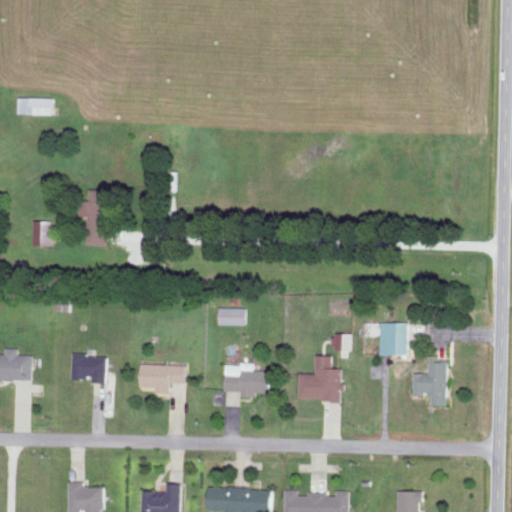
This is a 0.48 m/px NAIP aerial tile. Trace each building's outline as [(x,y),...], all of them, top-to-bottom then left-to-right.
[(21,112),(57,112),(57,96),(21,95),(21,112)] [(91,243),(110,243),(111,228),(119,229),(121,189),(93,188),(91,243)] [(37,243),(55,243),(55,219),(38,219),(37,243)] [(222,322),(249,322),(249,305),(223,305),(222,322)] [(383,352),(411,352),(412,320),(384,320),(383,352)] [(356,331),(339,330),(339,347),(356,347),(356,331)] [(0,377),(36,378),(36,352),(22,352),(22,345),(8,345),(8,352),(0,351),(0,377)] [(76,375),(96,376),(96,380),(110,380),(111,353),(77,352),(76,375)] [(302,397),(346,397),(346,380),(345,380),(345,365),(335,365),(335,353),(319,353),(318,371),(302,371),(302,397)] [(418,370),(417,393),(429,393),(429,392),(435,392),(435,402),(450,403),(451,359),(442,359),(442,353),(433,353),(432,371),(418,370)] [(190,381),(190,363),(146,361),(145,384),(159,384),(159,393),(173,393),(174,380),(190,381)] [(274,368),(257,368),(257,361),(229,361),(228,388),(244,389),(243,394),(258,395),(258,390),(273,391),(274,368)] [(74,511),(108,511),(108,484),(90,485),(90,479),(74,479),(74,511)] [(146,511),(185,511),(186,481),(171,481),(171,490),(147,489),(146,511)] [(214,484),(213,507),(229,508),(228,511),(240,511),(240,509),(245,510),(245,511),(256,511),(257,510),(276,511),(277,486),(214,484)] [(287,511),(352,511),(353,488),(338,488),(338,490),(311,490),(311,493),(302,493),(302,488),(288,487),(287,511)] [(401,511),(424,511),(424,499),(427,499),(428,488),(402,488),(401,511)]
